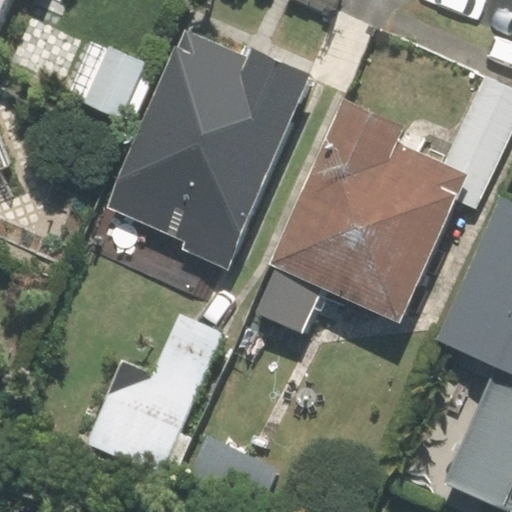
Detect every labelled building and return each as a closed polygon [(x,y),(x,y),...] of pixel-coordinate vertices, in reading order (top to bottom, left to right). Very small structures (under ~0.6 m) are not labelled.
[(46,0),(58,5),(59,0),(0,0),(0,30),(12,0),(46,0)] [(180,256),(227,277),(310,91),(184,34),(104,214),(183,249),(180,256)] [(147,69),(92,44),(65,103),(120,128),(147,69)] [(405,137),(342,110),(252,324),(308,348),(326,305),(403,337),(468,183),(398,154),(405,137)] [(511,511),(511,209),(502,205),(433,351),(496,380),(444,490),(490,511),(511,511)] [(180,319),(151,380),(108,398),(85,448),(161,483),(227,341),(180,319)] [(265,511),(283,475),(207,440),(185,490),(233,511),(265,511)]
